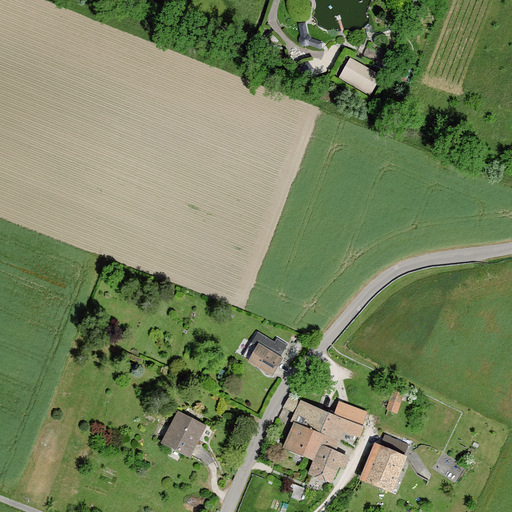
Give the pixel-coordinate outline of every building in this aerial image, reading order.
[(308,35),(306,24),(300,25),(302,37),(300,39),(300,41),(301,44),(303,46),(305,47),(307,47),(310,46),(321,50),(323,44),(312,40),(310,37),(308,35)] [(381,77),(351,61),(341,79),(371,95),(381,77)] [(252,363),(274,376),(283,361),(273,355),(261,347),(252,363)] [(394,389),(386,411),(397,415),(405,393),(394,389)] [(361,437),(363,426),(300,401),(290,397),(284,407),(296,412),(293,420),(297,421),(326,434),(315,461),(310,473),(331,482),(339,466),(344,468),(350,457),(335,451),(343,430),(361,437)] [(191,458),(205,429),(180,416),(165,445),(191,458)] [(315,461),(326,434),(297,421),(285,449),(315,461)] [(379,445),(364,481),(390,492),(405,456),(379,445)]
